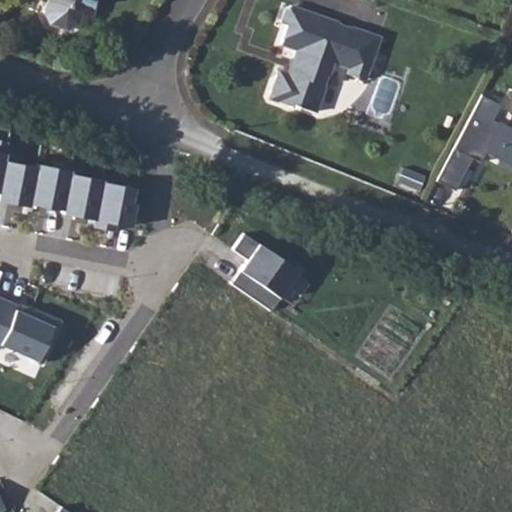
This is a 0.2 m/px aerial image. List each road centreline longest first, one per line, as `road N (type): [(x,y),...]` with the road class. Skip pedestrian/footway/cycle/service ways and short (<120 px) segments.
road 1 (residential): [(511,259),(157,133)]
road 2 (residential): [(147,269),(136,309),(20,476)]
road 3 (residential): [(0,239),(147,269)]
road 4 (residential): [(191,0),(122,121)]
road 5 (residential): [(157,133),(147,269)]
road 6 (residential): [(122,121),(0,77)]
